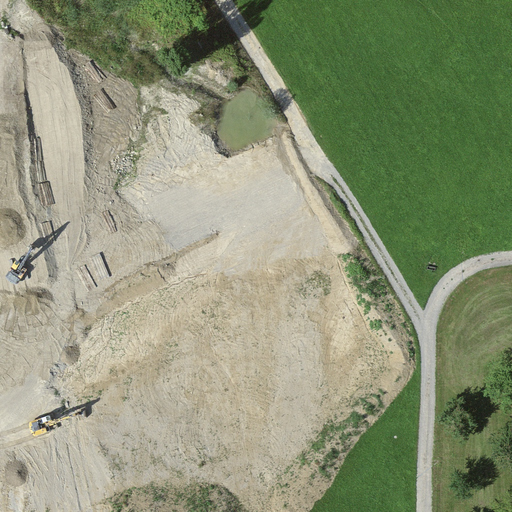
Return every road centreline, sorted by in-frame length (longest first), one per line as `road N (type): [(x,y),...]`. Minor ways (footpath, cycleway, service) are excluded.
road 1 (track): [(226,0),(430,329)]
road 2 (track): [(311,142),(194,230),(0,322)]
road 3 (track): [(426,511),(437,300),(472,263),(511,256)]
